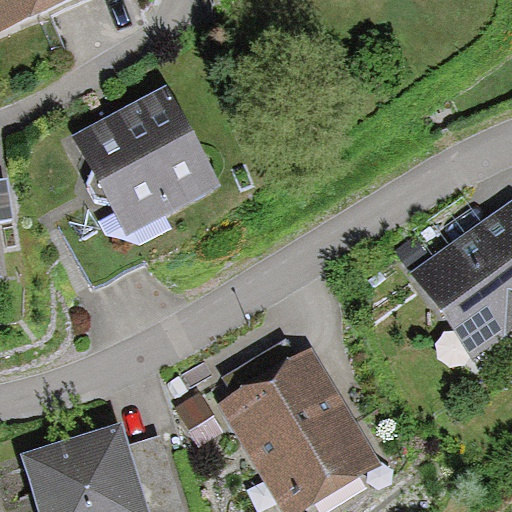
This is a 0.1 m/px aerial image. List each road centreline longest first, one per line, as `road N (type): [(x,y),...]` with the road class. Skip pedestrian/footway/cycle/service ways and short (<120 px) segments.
road 1 (residential): [(511,146),(436,178),(106,370),(0,402)]
road 2 (residential): [(0,120),(55,105),(160,34),(179,0)]
